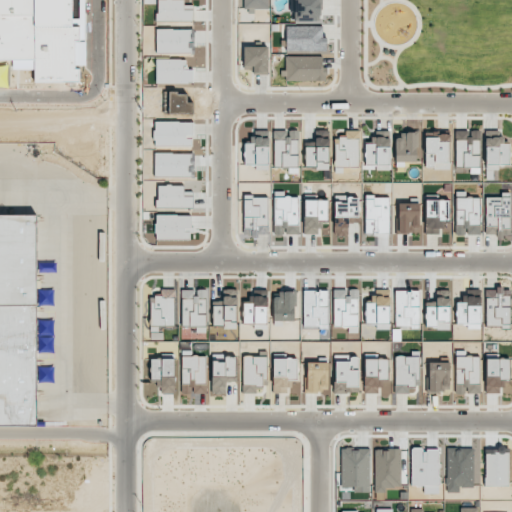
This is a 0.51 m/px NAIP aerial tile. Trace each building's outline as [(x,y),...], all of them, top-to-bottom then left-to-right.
[(268,9),(268,0),(243,0),(244,9),(268,9)] [(285,51),(325,51),(325,26),(285,26),(285,51)] [(268,47),(243,46),(243,70),(253,70),(252,74),(267,74),(268,47)] [(326,80),(326,66),(322,66),(322,56),(284,56),(284,80),(326,80)] [(273,131),(274,167),(287,167),(288,174),(299,173),(298,130),(273,131)] [(358,130),(345,131),(345,137),(335,137),(336,173),(343,173),(343,168),(359,167),(358,130)] [(365,166),(376,166),(377,171),(390,170),(388,131),(370,132),(371,144),(364,144),(365,166)] [(417,162),(417,134),(394,134),(394,162),(417,162)] [(425,165),(433,165),(433,169),(448,169),(449,135),(425,134),(425,165)] [(506,136),(484,137),(485,166),(507,166),(506,136)] [(246,165),(255,165),(255,170),(269,170),(268,137),(245,138),(246,165)] [(485,197),(485,235),(509,236),(509,193),(501,193),(501,198),(485,197)] [(243,232),(267,232),(267,196),(243,196),(243,232)] [(0,425),(36,426),(35,215),(0,214),(0,425)] [(174,328),(173,289),(160,290),(160,295),(150,296),(151,328),(174,328)] [(205,289),(181,290),(182,326),(206,326),(205,289)] [(509,327),(509,289),(485,289),(485,327),(509,327)] [(206,393),(206,356),(181,357),(182,394),(206,393)] [(211,394),(225,394),(226,381),(235,381),(235,357),(225,356),(225,362),(212,362),(211,394)] [(242,393),(255,393),(255,385),(265,385),(265,356),(243,356),(242,393)] [(395,356),(394,393),(414,394),(414,379),(418,379),(419,357),(395,356)] [(480,394),(479,356),(455,356),(455,394),(480,394)] [(173,358),(150,359),(151,381),(158,381),(159,394),(174,393),(173,358)] [(273,393),(287,393),(287,378),(296,378),(296,359),(273,358),(273,393)] [(363,393),(378,394),(378,389),(387,389),(388,359),(364,358),(363,393)] [(485,393),(501,393),(500,382),(508,382),(508,359),(485,359),(485,393)] [(327,362),(306,363),(306,392),(328,391),(327,362)] [(449,363),(428,362),(427,391),(449,391),(449,363)] [(485,454),(484,485),(507,486),(508,454),(485,454)]
